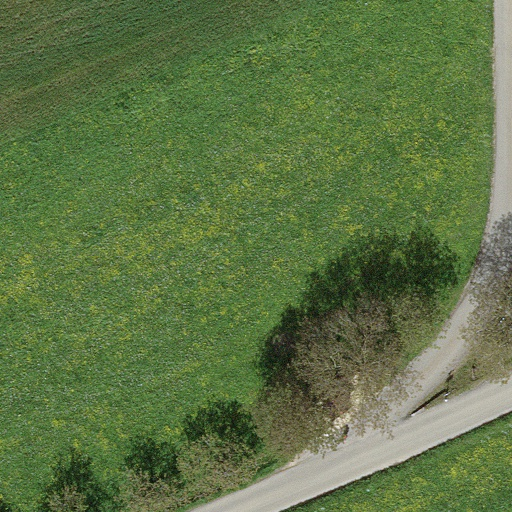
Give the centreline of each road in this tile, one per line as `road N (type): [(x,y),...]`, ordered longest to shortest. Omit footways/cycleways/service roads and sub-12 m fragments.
road 1 (unclassified): [(372,458),(511,258)]
road 2 (unclassified): [(372,458),(511,391)]
road 3 (unclassified): [(251,511),(372,458)]
